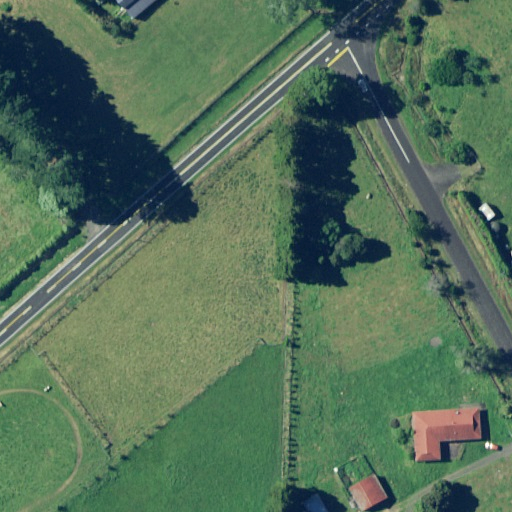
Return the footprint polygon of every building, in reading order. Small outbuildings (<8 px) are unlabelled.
[(156,0),(117,0),(134,19),(156,0)] [(498,216),(488,203),(476,212),(486,225),(498,216)] [(475,440),(473,410),(414,413),(416,462),(441,460),(440,442),(475,440)] [(362,511),(388,498),(375,475),(348,490),(361,511),(362,511)] [(330,511),(322,495),(304,504),(308,511),(330,511)]
